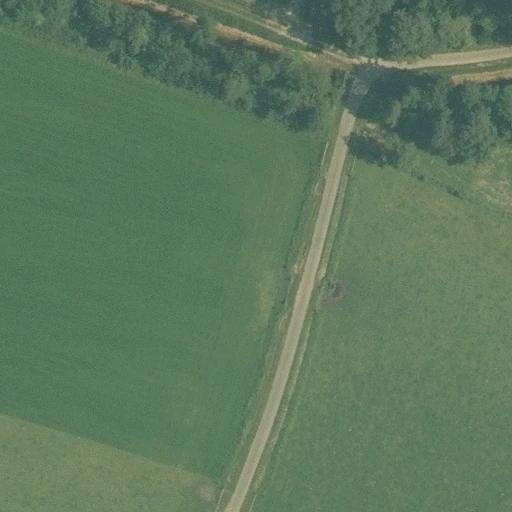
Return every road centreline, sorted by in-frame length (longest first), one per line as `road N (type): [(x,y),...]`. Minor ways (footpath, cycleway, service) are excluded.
road 1 (unclassified): [(232,511),(311,275),(366,67),(511,52)]
road 2 (track): [(366,67),(179,0)]
